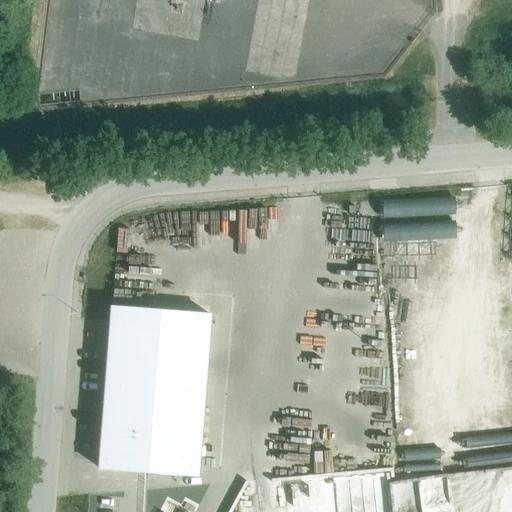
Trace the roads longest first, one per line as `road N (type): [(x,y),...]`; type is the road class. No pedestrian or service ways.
road 1 (unclassified): [(511,157),(56,191)]
road 2 (unclassified): [(56,191),(66,227),(38,511)]
